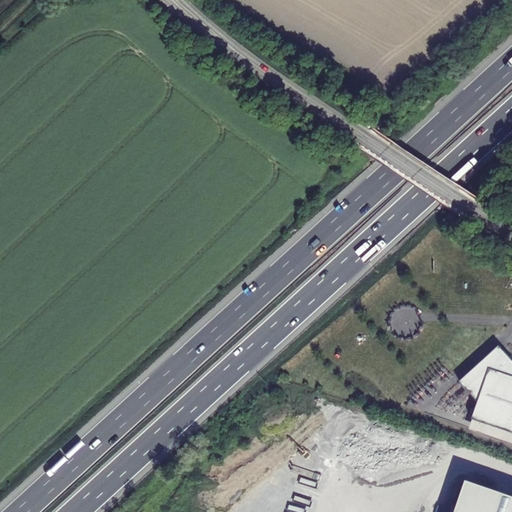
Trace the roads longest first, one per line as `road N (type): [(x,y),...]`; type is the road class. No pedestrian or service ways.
road 1 (motorway): [(511,62),(20,511)]
road 2 (motorway): [(74,511),(511,112)]
road 3 (tertiary): [(189,16),(511,234)]
